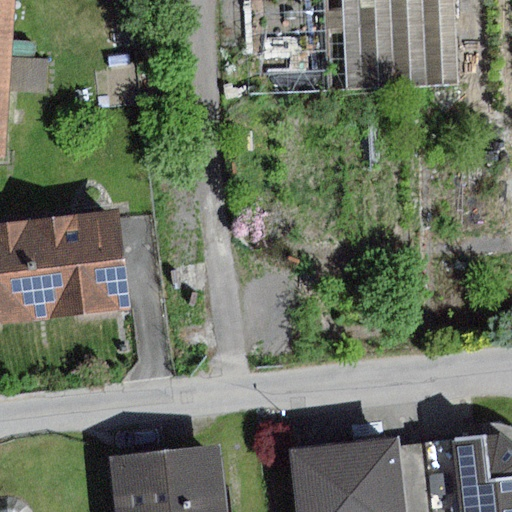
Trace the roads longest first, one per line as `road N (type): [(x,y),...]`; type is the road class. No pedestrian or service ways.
road 1 (residential): [(0,421),(511,366)]
road 2 (track): [(198,0),(203,153),(234,396)]
